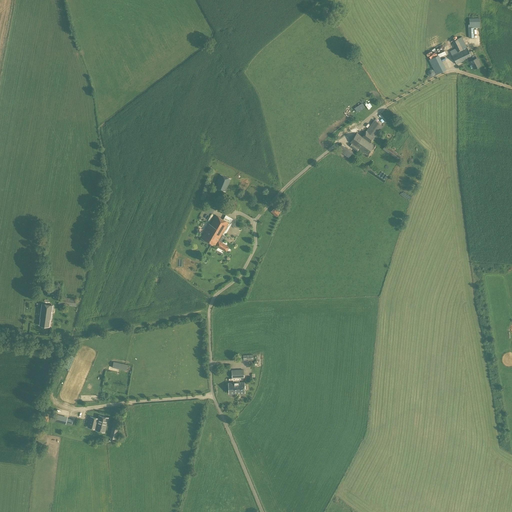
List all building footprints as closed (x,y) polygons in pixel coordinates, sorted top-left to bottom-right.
[(469,24),(468,25),(468,38),(474,38),(473,28),(479,28),(479,18),(469,18),(469,24)] [(480,65),(476,57),(475,54),(471,56),(462,37),(452,42),(455,48),(450,51),(456,65),(467,59),(468,62),(469,64),(470,63),(473,69),(480,65)] [(436,74),(446,69),(438,55),(428,60),(434,70),(436,74)] [(364,107),(361,103),(354,108),(357,112),(364,107)] [(350,142),(351,143),(349,146),(357,151),(358,149),(367,155),(374,146),(370,143),(382,126),(374,120),(361,137),(357,133),(350,142)] [(353,152),(342,144),(337,150),(348,158),(353,152)] [(399,161),(402,157),(386,144),(382,149),(399,161)] [(371,164),(368,168),(376,174),(380,170),(371,164)] [(214,187),(225,192),(231,179),(219,174),(214,187)] [(276,217),(280,213),(275,207),(271,211),(276,217)] [(216,235),(220,236),(228,222),(216,215),(210,225),(209,224),(201,238),(212,244),(216,235)] [(218,241),(220,236),(216,235),(212,244),(226,252),(229,247),(218,241)] [(59,297),(58,304),(76,306),(77,299),(59,297)] [(53,306),(41,304),(39,319),(40,319),(39,325),(49,327),(50,320),(51,320),(53,306)] [(113,362),(112,368),(126,371),(128,365),(113,362)] [(231,370),(232,378),(229,379),(229,380),(233,380),(233,383),(228,383),(228,394),(244,393),(244,382),(239,382),(239,380),(241,380),(241,378),(239,378),(244,378),(243,369),(231,370)] [(54,415),(52,421),(65,424),(66,422),(71,424),(73,420),(54,415)] [(95,429),(105,431),(108,417),(99,415),(98,418),(91,416),(88,425),(96,427),(95,429)] [(120,421),(114,420),(110,436),(116,438),(120,421)]
